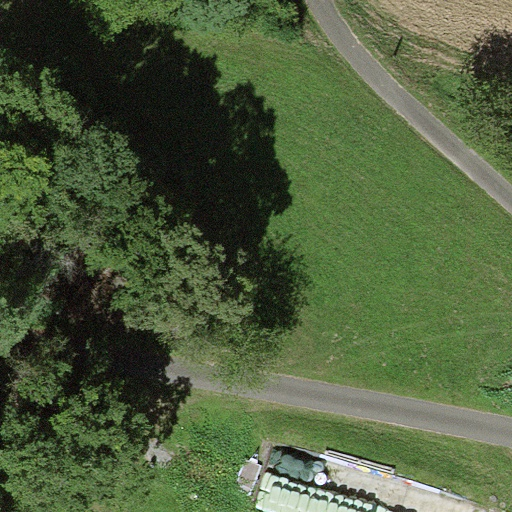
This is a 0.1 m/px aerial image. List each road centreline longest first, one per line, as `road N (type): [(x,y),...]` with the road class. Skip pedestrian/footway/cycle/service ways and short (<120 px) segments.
road 1 (track): [(0,347),(511,441)]
road 2 (track): [(511,196),(427,131),(320,0)]
